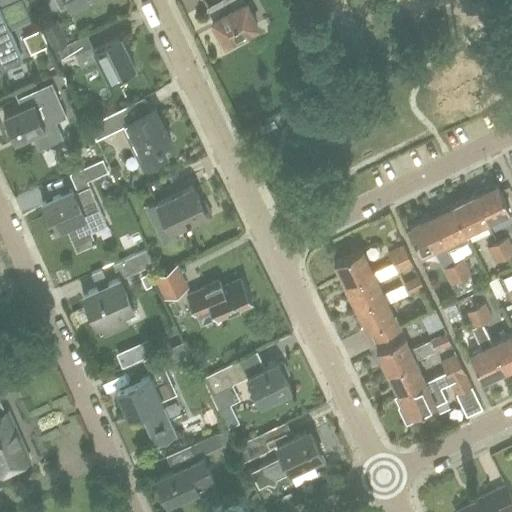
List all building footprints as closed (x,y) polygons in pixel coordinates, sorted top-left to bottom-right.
[(0,64),(21,55),(10,29),(7,24),(29,14),(22,0),(14,0),(0,6),(0,64)] [(243,0),(221,0),(208,7),(214,18),(212,19),(217,28),(213,29),(220,42),(224,40),(224,42),(243,32),(245,35),(257,29),(255,25),(257,24),(243,0)] [(58,19),(43,26),(53,49),(58,47),(69,42),(58,19)] [(43,26),(25,34),(32,51),(50,44),(43,26)] [(69,42),(58,47),(63,57),(63,58),(75,53),(82,67),(99,60),(107,78),(120,72),(122,78),(137,71),(142,68),(139,63),(140,63),(133,47),(127,50),(120,35),(93,47),(87,34),(69,42)] [(22,107),(4,115),(4,116),(5,116),(9,126),(6,128),(11,140),(15,139),(15,140),(33,133),(39,147),(62,137),(54,120),(67,114),(52,81),(28,92),(32,102),(22,107)] [(125,105),(89,122),(94,133),(96,138),(122,125),(143,169),(150,166),(166,158),(160,146),(161,146),(160,143),(170,138),(155,107),(151,109),(132,119),(125,105)] [(103,158),(70,173),(75,186),(76,186),(86,181),(108,171),(103,158)] [(193,183),(156,201),(170,230),(176,227),(194,218),(198,221),(212,214),(206,200),(201,200),(193,183)] [(475,194),(488,221),(510,211),(497,184),(475,194)] [(72,188),(42,202),(55,229),(65,225),(68,223),(73,234),(89,227),(88,225),(104,218),(96,200),(89,185),(88,186),(78,190),(74,192),(72,188)] [(466,232),(488,221),(475,194),(453,205),(466,232)] [(447,250),(469,240),(466,232),(453,205),(431,216),(444,243),(447,250)] [(444,243),(431,216),(408,227),(421,254),(434,248),(443,267),(453,262),(447,250),(444,243)] [(497,241),(504,256),(511,252),(511,245),(507,236),(497,241)] [(494,261),(504,256),(497,241),(487,246),(494,261)] [(393,261),(408,253),(403,243),(388,251),(393,261)] [(146,248),(113,263),(119,276),(120,277),(153,263),(146,248)] [(344,284),(372,271),(361,249),(334,263),(344,284)] [(408,253),(393,261),(398,271),(413,263),(408,253)] [(453,262),(460,278),(470,273),(462,257),(453,262)] [(458,293),(465,289),(453,262),(443,267),(451,283),(452,282),(458,293)] [(177,263),(155,274),(166,297),(188,287),(177,263)] [(382,293),(382,291),(372,271),(344,284),(355,306),(382,293)] [(511,273),(503,278),(511,295),(511,273)] [(375,337),(398,326),(394,317),(394,316),(387,302),(423,285),(418,274),(382,291),(382,293),(355,306),(366,330),(371,328),(375,337)] [(97,286),(82,293),(96,324),(100,332),(104,331),(104,332),(126,322),(122,312),(133,308),(120,277),(119,276),(119,277),(108,281),(97,286)] [(497,296),(504,292),(497,276),(489,280),(497,296)] [(218,279),(187,292),(196,313),(201,323),(218,316),(223,313),(250,302),(249,299),(251,298),(246,287),(244,288),(239,277),(223,284),(221,285),(218,279)] [(443,307),(447,317),(459,312),(454,302),(443,307)] [(474,306),(482,321),(492,316),(484,302),(474,306)] [(471,326),(482,321),(474,306),(464,311),(471,326)] [(414,359),(415,360),(450,343),(445,333),(409,350),(398,326),(375,337),(380,348),(376,350),(387,372),(414,359)] [(492,342),(484,327),(474,332),(481,347),(469,353),(482,381),(504,370),(491,343),(492,342)] [(504,370),(511,366),(511,332),(492,342),(491,343),(504,370)] [(187,340),(144,359),(150,374),(152,378),(155,384),(166,379),(161,367),(167,364),(193,352),(187,340)] [(446,371),(461,364),(456,352),(440,360),(446,371)] [(247,361),(251,371),(266,364),(262,354),(247,361)] [(239,359),(203,377),(219,410),(231,404),(223,388),(233,384),(248,376),(247,375),(239,359)] [(415,360),(414,359),(387,372),(397,394),(425,381),(415,360)] [(264,367),(247,375),(248,376),(260,403),(291,388),(285,375),(287,374),(288,371),(283,361),(281,361),(278,362),(278,360),(264,367)] [(425,381),(397,394),(402,405),(399,406),(407,423),(423,415),(421,411),(436,404),(447,398),(441,386),(450,382),(455,392),(471,385),(461,364),(446,371),(425,381)] [(150,374),(116,389),(128,416),(141,410),(150,431),(156,428),(156,430),(164,426),(164,425),(169,422),(160,402),(162,401),(176,395),(169,378),(166,379),(155,384),(152,378),(150,374)] [(1,377),(0,377),(0,472),(30,459),(21,440),(22,440),(21,438),(19,439),(15,431),(17,430),(17,428),(16,428),(8,409),(5,410),(0,397),(0,395),(7,392),(1,377)] [(182,394),(166,402),(177,426),(194,419),(182,394)] [(470,410),(474,420),(489,414),(484,403),(470,410)] [(268,427),(235,443),(242,459),(276,444),(274,440),(268,427)] [(281,454),(251,469),(258,485),(268,481),(274,483),(277,477),(321,455),(308,428),(293,435),(291,432),(274,440),(276,444),(281,454)] [(219,431),(191,444),(197,456),(220,445),(224,443),(219,431)] [(173,470),(156,478),(167,503),(170,502),(172,506),(187,500),(185,495),(198,489),(196,485),(213,477),(204,456),(198,459),(173,470)] [(511,494),(508,486),(454,511),(507,511),(511,510),(511,494)]
